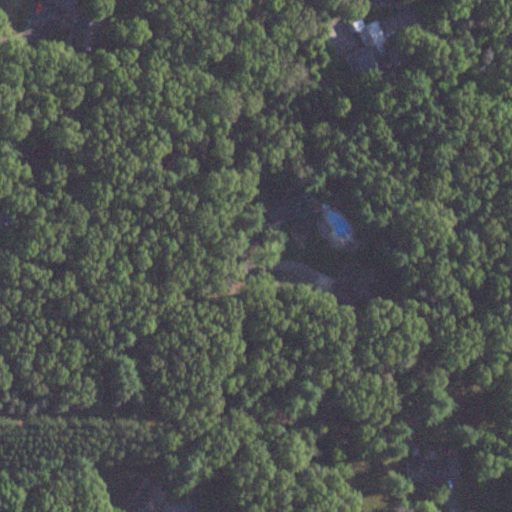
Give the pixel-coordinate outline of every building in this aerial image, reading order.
[(41,0),(64,12),(70,0),(41,0)] [(83,52),(87,38),(95,40),(97,34),(88,31),(91,22),(69,15),(60,46),(83,52)] [(371,55),(368,46),(344,56),(355,83),(404,63),(396,44),(371,55)] [(261,209),(268,223),(282,215),(292,234),(315,221),(303,200),(311,196),(304,184),(261,209)] [(328,298),(349,308),(356,293),(335,283),(328,298)] [(402,459),(402,485),(456,485),(456,459),(402,459)] [(158,511),(154,507),(167,496),(152,480),(118,511),(158,511)]
